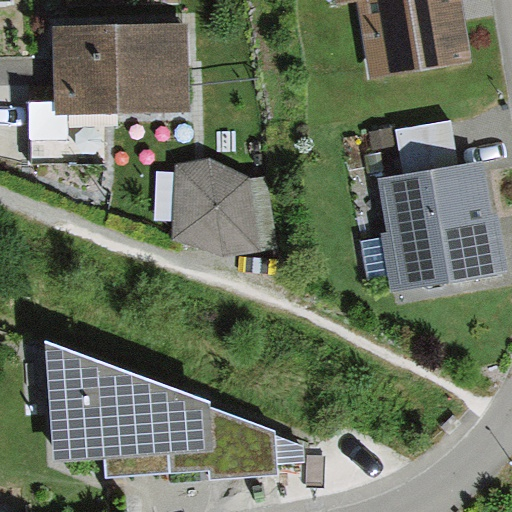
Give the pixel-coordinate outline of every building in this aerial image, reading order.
[(371,85),(473,68),(461,0),(334,0),(337,11),(359,7),(371,85)] [(103,118),(189,115),(186,31),(52,35),(54,101),(29,102),(31,168),(104,166),(103,118)] [(392,298),(508,280),(499,220),(492,221),(484,169),(460,173),(452,125),(396,134),(403,181),(378,185),(387,238),(382,239),(382,243),(361,246),(367,284),(389,281),(392,298)] [(210,164),(175,171),(174,244),(223,260),(262,255),(278,253),(268,180),(251,183),(210,164)] [(275,437),(46,357),(55,471),(105,467),(107,483),(211,475),(212,484),(279,479),(275,437)]
